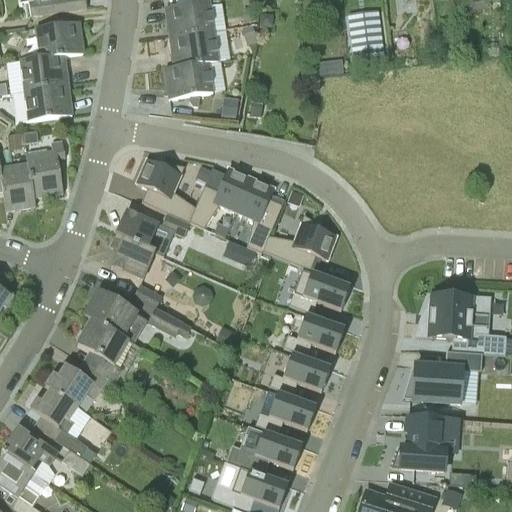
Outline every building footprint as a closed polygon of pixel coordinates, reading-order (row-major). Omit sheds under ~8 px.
[(49,0),(30,0),(32,5),(27,6),(29,18),(53,15),(51,3),(50,3),(49,0)] [(53,15),(66,14),(86,11),(84,0),(70,0),(51,3),(53,15)] [(488,13),(488,0),(465,0),(467,15),(488,13)] [(169,41),(213,35),(209,6),(185,9),(165,12),(169,41)] [(253,24),(252,11),(242,12),(243,24),(252,24),(253,24)] [(348,17),(354,66),(355,66),(383,62),(376,14),(348,17)] [(18,65),(63,60),(82,57),(78,26),(33,32),(37,60),(18,64),(18,65)] [(243,34),(245,42),(255,40),(252,30),(242,33),(243,34)] [(174,71),(217,64),(213,35),(169,41),(174,71)] [(22,95),(67,89),(63,60),(18,65),(22,95)] [(188,100),(212,97),(208,68),(217,66),(217,64),(174,71),(164,72),(169,103),(188,100)] [(325,65),(313,66),(314,79),(326,78),(325,66),(325,65)] [(26,125),(51,121),(71,119),(67,89),(22,95),(26,125)] [(189,100),(189,106),(192,111),(197,111),(198,101),(189,100)] [(220,120),(235,122),(238,102),(222,100),(220,120)] [(260,121),(261,107),(250,106),(248,119),(260,121)] [(37,146),(36,135),(23,137),(25,148),(37,146)] [(8,139),(9,149),(19,147),(18,138),(8,139)] [(62,197),(57,164),(64,162),(62,144),(50,146),(51,154),(43,155),(26,158),(33,202),(62,197)] [(33,202),(26,158),(24,159),(25,166),(1,170),(0,167),(0,182),(2,195),(5,215),(35,210),(33,202)] [(166,219),(188,229),(195,213),(173,198),(183,174),(164,170),(162,174),(145,166),(135,190),(146,195),(141,208),(166,219)] [(201,171),(197,181),(205,185),(210,174),(201,171)] [(217,213),(234,220),(249,185),(226,175),(215,199),(203,194),(195,213),(188,229),(203,236),(217,213)] [(262,219),(272,195),(249,185),(234,220),(251,227),(244,254),(260,260),(262,256),(261,256),(267,241),(274,224),(262,219)] [(158,228),(144,223),(125,215),(114,240),(153,259),(154,256),(148,253),(158,228)] [(182,241),(183,241),(188,229),(166,219),(160,232),(182,241)] [(261,256),(262,256),(305,272),(311,274),(316,261),(327,265),(337,241),(319,234),(321,231),(304,220),(293,245),(267,241),(261,256)] [(142,283),(153,259),(114,240),(110,251),(117,254),(110,270),(129,278),(142,283)] [(242,253),(237,265),(248,270),(254,258),(242,253)] [(318,307),(342,315),(351,292),(312,278),(303,301),(294,298),(290,310),(305,315),(314,319),(318,307)] [(132,302),(153,314),(160,301),(139,288),(132,302)] [(90,324),(122,344),(137,318),(97,295),(83,320),(90,324)] [(489,304),(474,302),(429,299),(423,316),(426,317),(426,327),(419,326),(414,340),(452,342),(451,356),(481,358),(504,360),(505,342),(487,340),(488,331),(472,330),(466,329),(467,319),(473,320),(488,321),(489,304)] [(176,339),(180,330),(153,314),(147,325),(147,324),(146,326),(156,332),(174,342),(176,339)] [(312,346),(336,355),(345,332),(306,318),(297,341),(288,338),(284,349),(299,355),(308,358),(312,346)] [(115,368),(127,347),(122,344),(90,324),(76,349),(87,355),(81,366),(100,378),(111,386),(113,387),(123,373),(115,368)] [(176,339),(185,343),(191,332),(181,327),(180,330),(176,339)] [(221,331),(214,344),(230,352),(237,340),(221,331)] [(411,370),(402,403),(460,407),(461,374),(480,375),(481,358),(451,356),(445,356),(444,372),(411,370)] [(298,386),(322,395),(330,371),(291,357),(283,381),(274,377),(270,389),(285,395),(294,398),(298,386)] [(78,411),(86,399),(100,378),(81,366),(75,376),(64,369),(57,380),(52,377),(45,389),(78,411)] [(68,426),(78,411),(45,389),(44,390),(50,393),(41,406),(36,402),(29,413),(40,421),(33,431),(58,447),(65,437),(57,432),(63,423),(68,426)] [(284,425),(308,434),(316,410),(277,396),(269,420),(260,416),(255,428),(270,434),(279,437),(284,425)] [(400,448),(391,468),(399,469),(443,472),(445,451),(440,451),(441,435),(457,436),(457,423),(407,420),(406,433),(410,433),(409,449),(400,448)] [(55,459),(34,444),(17,433),(1,458),(34,479),(37,475),(35,474),(39,467),(47,472),(55,459)] [(269,465),(293,473),(302,450),(263,436),(254,459),(245,456),(241,468),(256,473),(265,476),(269,465)] [(89,468),(68,454),(60,465),(81,479),(89,468)] [(33,480),(34,479),(1,458),(0,459),(0,504),(12,511),(32,511),(31,511),(46,488),(33,480)] [(231,495),(276,511),(279,511),(287,490),(239,472),(231,495)] [(188,493),(199,497),(203,487),(192,483),(188,493)] [(359,511),(430,511),(434,502),(395,490),(392,500),(390,499),(386,501),(365,495),(359,511)] [(441,507),(454,511),(456,511),(461,497),(445,492),(441,507)] [(152,507),(158,511),(170,511),(177,504),(164,493),(152,507)] [(194,511),(196,506),(194,506),(185,502),(181,511),(194,511)]
